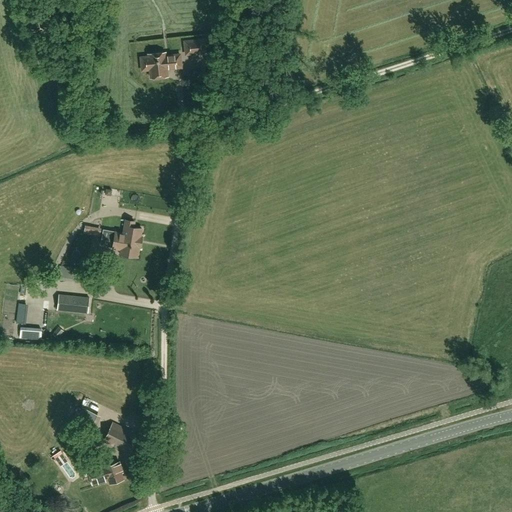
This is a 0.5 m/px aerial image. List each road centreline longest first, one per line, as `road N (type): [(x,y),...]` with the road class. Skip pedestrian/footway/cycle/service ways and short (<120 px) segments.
road 1 (track): [(511,30),(200,134),(166,286),(153,508)]
road 2 (secondary): [(189,511),(511,417)]
